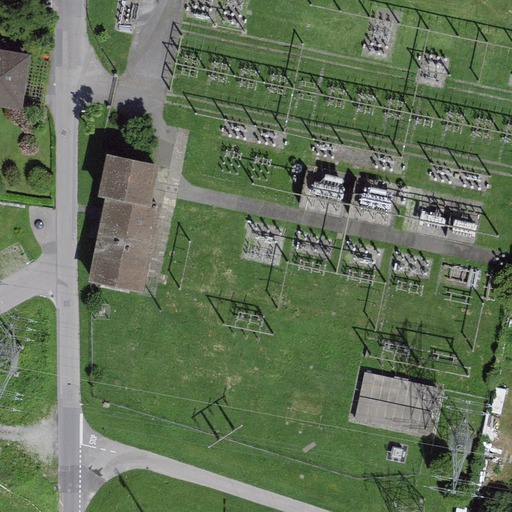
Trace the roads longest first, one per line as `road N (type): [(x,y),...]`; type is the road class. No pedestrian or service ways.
road 1 (unclassified): [(66,0),(64,447)]
road 2 (unclassified): [(64,447),(156,466),(294,511)]
